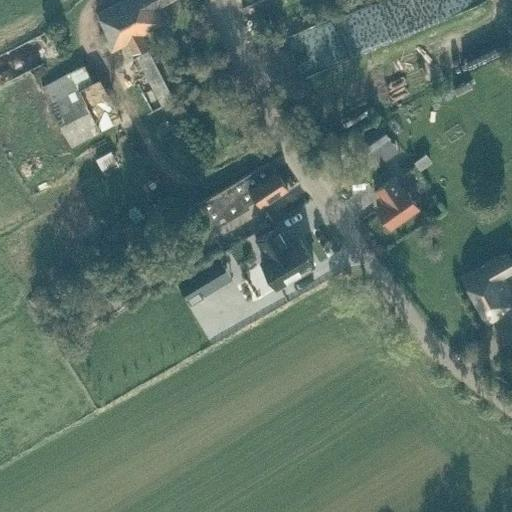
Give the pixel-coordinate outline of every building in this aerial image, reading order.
[(156,6),(168,0),(119,0),(96,12),(105,28),(99,31),(101,35),(103,34),(111,48),(127,40),(133,51),(147,43),(141,32),(164,21),(156,6)] [(391,0),(399,18),(439,0),(391,0)] [(423,22),(426,34),(444,31),(442,19),(423,22)] [(163,106),(175,99),(149,50),(137,56),(163,106)] [(100,78),(93,81),(85,65),(71,72),(43,87),(72,145),(122,119),(100,78)] [(381,123),(355,141),(363,154),(389,135),(381,123)] [(96,159),(105,174),(120,164),(112,149),(96,159)] [(425,154),(415,161),(420,168),(430,161),(425,154)] [(262,206),(287,188),(275,170),(273,172),(268,164),(238,182),(237,181),(212,197),(197,205),(208,224),(223,215),(226,220),(248,207),(247,204),(256,198),(262,206)] [(418,207),(404,186),(402,187),(394,175),(374,189),(383,202),(377,207),(390,226),(418,207)] [(267,257),(260,261),(276,287),(314,264),(298,238),(289,244),(278,225),(255,239),(267,257)] [(94,257),(110,250),(105,237),(89,245),(94,257)] [(487,321),(511,306),(511,294),(502,276),(511,269),(511,259),(508,252),(463,277),(487,321)] [(220,285),(209,264),(178,282),(189,302),(220,285)]
